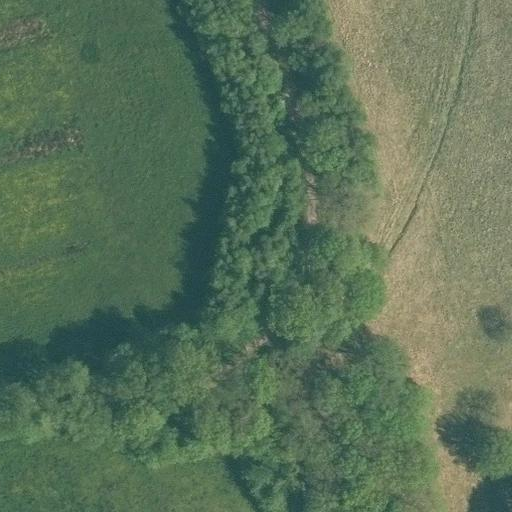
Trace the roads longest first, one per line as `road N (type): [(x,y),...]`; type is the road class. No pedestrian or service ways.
road 1 (track): [(252,0),(300,131),(313,213),(308,250),(281,314),(204,386)]
road 2 (track): [(204,386),(143,399),(69,399)]
